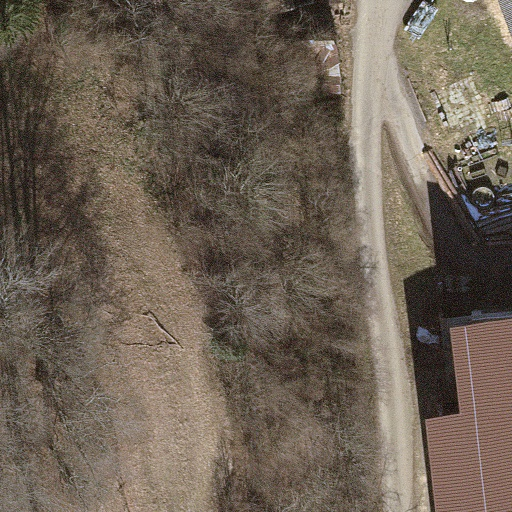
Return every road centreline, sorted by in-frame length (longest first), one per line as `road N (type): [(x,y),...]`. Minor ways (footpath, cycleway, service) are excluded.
road 1 (unclassified): [(401,511),(398,402),(366,184),(371,60),(385,0)]
road 2 (track): [(148,511),(86,348),(0,229)]
road 3 (track): [(375,40),(428,187),(484,260),(493,289)]
